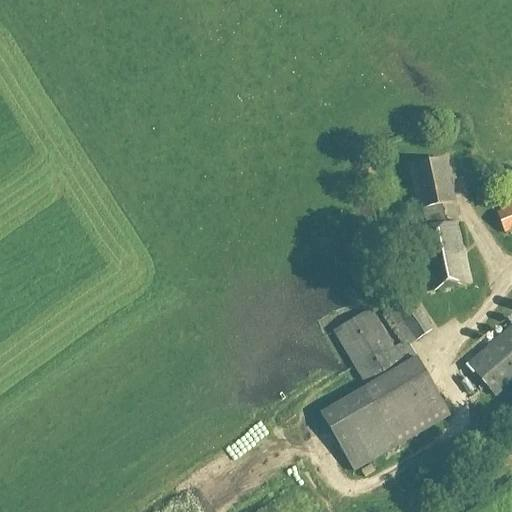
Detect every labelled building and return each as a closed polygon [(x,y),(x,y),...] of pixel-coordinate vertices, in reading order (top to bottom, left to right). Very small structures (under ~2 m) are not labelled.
[(425,292),(470,283),(457,222),(445,225),(441,204),(452,201),(444,160),(410,167),(419,209),(422,208),(426,229),(412,232),(425,292)] [(511,204),(509,206),(509,208),(496,213),(504,233),(511,229),(511,204)] [(415,343),(431,332),(409,299),(393,310),(415,343)] [(393,351),(370,312),(333,333),(366,389),(319,416),(353,474),(448,418),(405,344),(393,351)] [(495,396),(511,381),(511,325),(467,364),(495,396)]
